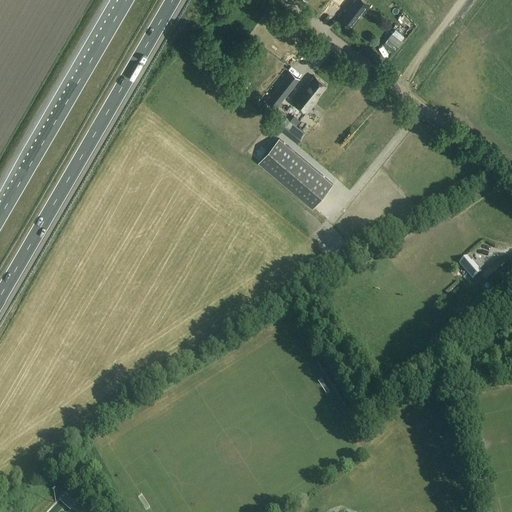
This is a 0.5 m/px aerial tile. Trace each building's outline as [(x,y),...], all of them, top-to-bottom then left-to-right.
[(351,28),(365,10),(369,5),(363,0),(352,0),(345,9),(347,10),(340,19),(351,28)] [(289,73),(266,103),(275,110),(298,80),(289,73)] [(317,97),(327,85),(315,75),(306,85),(305,84),(292,100),(307,112),(318,98),(317,97)] [(297,142),(305,132),(286,116),(277,126),(297,142)] [(313,209),(334,183),(279,138),(258,164),(313,209)] [(239,160),(247,151),(237,142),(229,151),(239,160)] [(346,248),(328,261),(332,268),(351,255),(346,248)] [(468,257),(459,265),(473,281),(482,273),(468,257)] [(496,266),(485,275),(488,279),(496,289),(507,280),(511,275),(511,268),(507,262),(505,264),(498,270),(496,266)]
